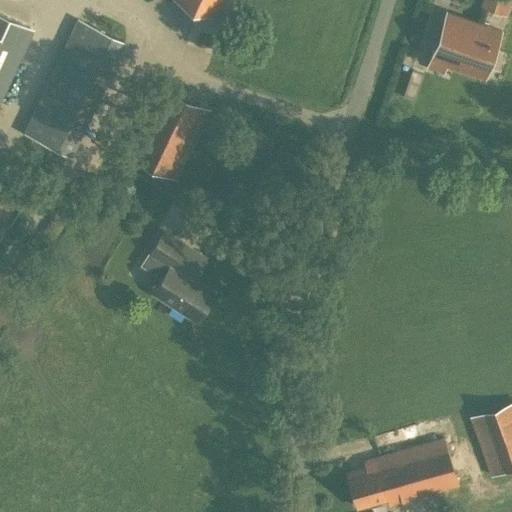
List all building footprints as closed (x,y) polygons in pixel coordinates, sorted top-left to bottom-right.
[(182,0),(215,15),(222,0),(182,0)] [(480,0),(479,6),(506,14),(510,0),(480,0)] [(0,89),(29,26),(0,12),(0,89)] [(427,67),(444,73),(447,64),(485,77),(501,32),(446,13),(427,67)] [(32,113),(81,136),(126,40),(76,17),(32,113)] [(160,85),(127,155),(177,178),(211,109),(160,85)] [(172,262),(153,292),(196,320),(214,292),(183,272),(184,269),(172,262)] [(135,263),(128,274),(146,285),(153,274),(135,263)] [(511,401),(470,415),(470,418),(491,475),(511,468),(511,401)] [(346,472),(356,507),(388,497),(390,504),(458,483),(444,439),(364,463),(365,466),(346,472)]
